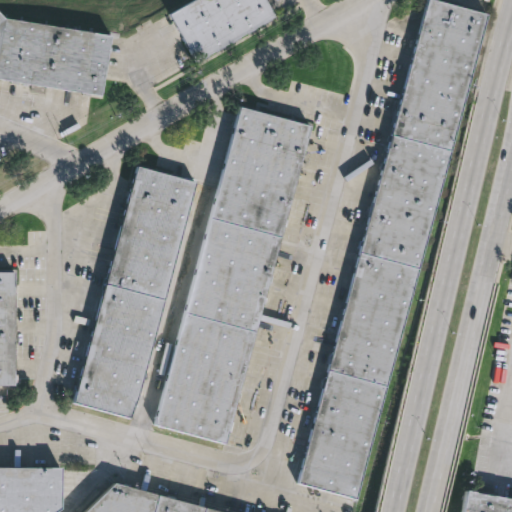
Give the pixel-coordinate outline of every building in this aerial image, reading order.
[(265,22),(194,62),(167,15),(193,0),(264,0),(274,17),(265,22)] [(429,0),(299,483),(359,500),(488,14),(437,0),(429,0)] [(0,12),(6,19),(113,36),(106,79),(103,97),(92,95),(0,79),(0,12)] [(315,126),(230,445),(158,426),(244,107),(315,126)] [(74,403),(131,419),(197,183),(140,167),(74,403)] [(0,385),(15,385),(15,271),(0,271),(0,385)] [(56,511),(0,511),(0,463),(67,464),(67,505),(56,511)] [(82,511),(112,484),(216,511),(82,511)] [(511,511),(460,511),(465,488),(511,496),(511,511)]
